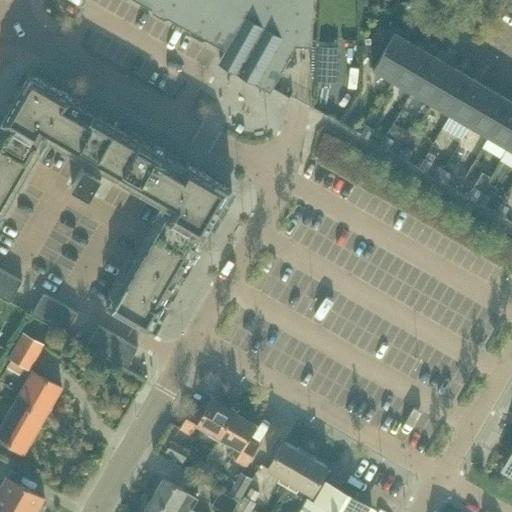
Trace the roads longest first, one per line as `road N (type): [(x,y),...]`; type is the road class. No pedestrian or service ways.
road 1 (residential): [(279,176),(0,17)]
road 2 (residential): [(439,478),(196,338)]
road 3 (residential): [(511,307),(279,176)]
road 4 (residential): [(95,511),(196,338)]
road 5 (residential): [(196,338),(279,176)]
road 6 (residential): [(439,478),(511,354)]
